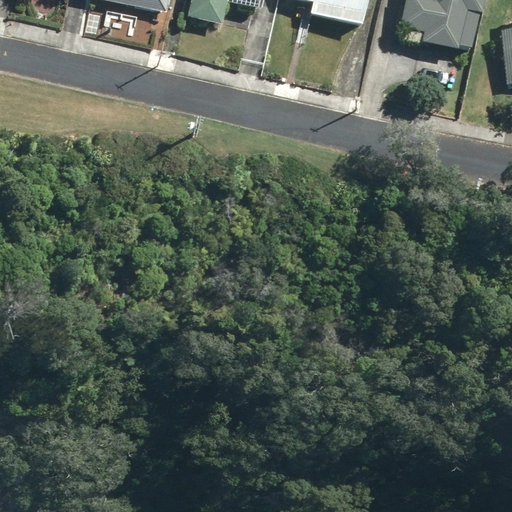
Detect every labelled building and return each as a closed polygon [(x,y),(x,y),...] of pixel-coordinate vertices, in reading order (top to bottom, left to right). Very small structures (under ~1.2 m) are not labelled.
[(97,0),(171,16),(174,0),(97,0)] [(271,0),(196,0),(192,17),(226,26),(233,0),(257,0),(270,3),(271,0)] [(378,0),(297,0),(317,4),(315,15),(372,27),(378,0)] [(412,0),(405,28),(429,34),(427,42),(464,51),(465,48),(478,51),(491,0),(412,0)] [(511,23),(503,25),(505,39),(494,41),(501,94),(511,93),(511,23)]
